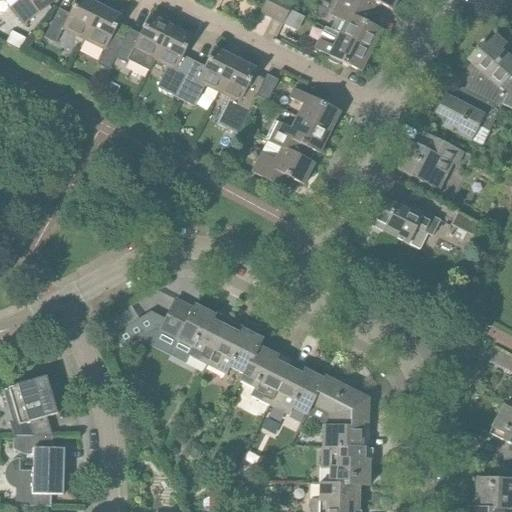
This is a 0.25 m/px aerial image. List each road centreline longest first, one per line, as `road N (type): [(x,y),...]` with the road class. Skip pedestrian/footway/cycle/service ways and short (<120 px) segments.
road 1 (residential): [(296,297),(404,350),(419,366),(422,511)]
road 2 (residential): [(57,305),(137,262),(176,252),(215,257),(296,297)]
road 3 (residential): [(170,0),(390,111)]
road 4 (residential): [(109,511),(98,384),(57,305)]
road 5 (residential): [(390,111),(296,297)]
road 6 (residential): [(451,0),(390,111)]
